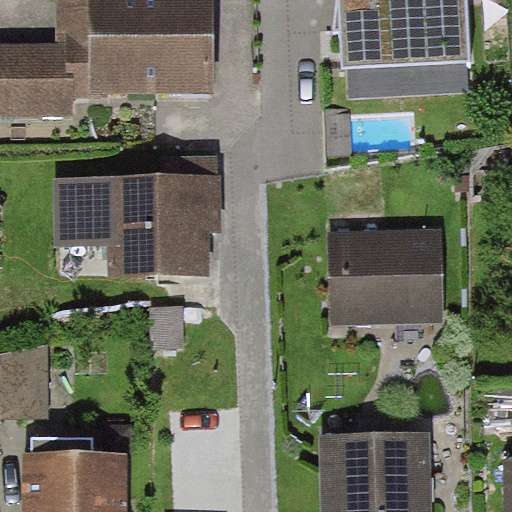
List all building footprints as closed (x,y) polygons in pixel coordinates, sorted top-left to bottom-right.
[(213,101),(212,0),(61,0),(62,54),(0,54),(0,123),(73,124),(73,101),(213,101)] [(470,0),(345,0),(351,101),(475,95),(470,0)] [(210,186),(111,187),(111,284),(211,283),(210,186)] [(444,326),(443,238),(331,240),(333,328),(444,326)] [(52,349),(0,351),(0,421),(55,419),(52,349)] [(431,511),(430,438),(330,440),(331,511),(431,511)] [(127,511),(127,460),(29,460),(28,511),(127,511)]
